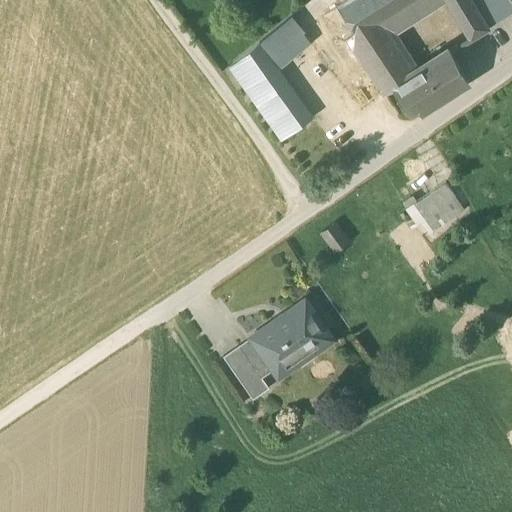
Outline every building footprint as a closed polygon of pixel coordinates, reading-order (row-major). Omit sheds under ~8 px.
[(347,0),(338,6),(359,34),(383,19),(413,0),(347,0)] [(413,0),(383,19),(391,35),(445,0),(413,0)] [(470,0),(448,0),(472,39),(488,29),(478,12),(470,0)] [(470,0),(478,12),(496,0),(470,0)] [(511,3),(509,0),(496,0),(478,12),(488,29),(511,13),(511,3)] [(338,6),(305,27),(304,32),(333,72),(359,54),(350,40),(359,34),(338,6)] [(391,35),(383,19),(359,34),(350,40),(359,54),(384,94),(395,87),(394,85),(415,71),(391,35)] [(313,115),(258,43),(230,65),(282,135),(313,115)] [(415,71),(394,85),(395,87),(407,107),(418,100),(425,111),(467,83),(448,51),(415,71)] [(445,183),(417,202),(428,217),(455,198),(445,183)] [(336,252),(353,241),(338,219),(321,231),(336,252)] [(304,300),(251,337),(273,369),(309,344),(314,352),(332,339),(304,300)] [(251,337),(223,356),(253,398),(269,387),(262,377),(273,369),(251,337)]
